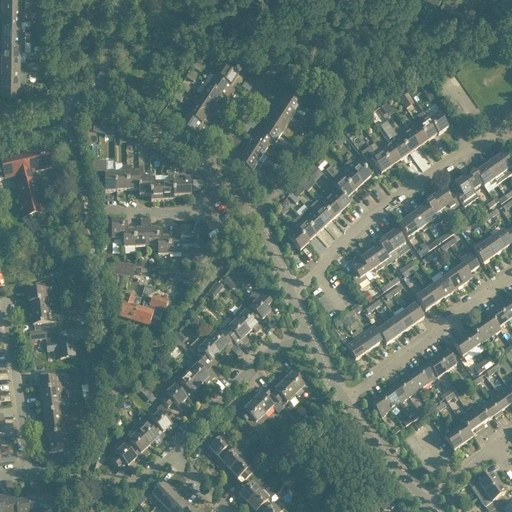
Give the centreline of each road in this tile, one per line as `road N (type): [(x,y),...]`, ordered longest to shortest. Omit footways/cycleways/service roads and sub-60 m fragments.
road 1 (residential): [(108,391),(86,202),(63,102)]
road 2 (residential): [(288,293),(374,213),(503,127)]
road 3 (residential): [(342,400),(511,273)]
road 4 (residential): [(174,454),(261,356),(307,335)]
road 5 (residential): [(29,470),(0,300)]
road 6 (residential): [(206,166),(272,73),(327,78)]
road 7 (residential): [(29,470),(125,490),(174,454)]
road 8 (residential): [(99,210),(197,210),(218,177)]
road 9 (residential): [(288,293),(254,220),(218,177)]
road 10 (residential): [(206,166),(97,92)]
road 11 (residential): [(422,500),(342,400)]
